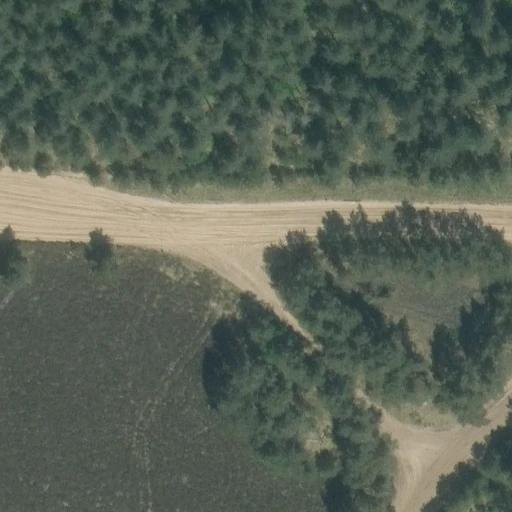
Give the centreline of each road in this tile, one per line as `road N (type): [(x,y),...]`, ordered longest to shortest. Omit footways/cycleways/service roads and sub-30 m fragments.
road 1 (track): [(511,204),(49,208),(0,200)]
road 2 (track): [(403,511),(511,400)]
